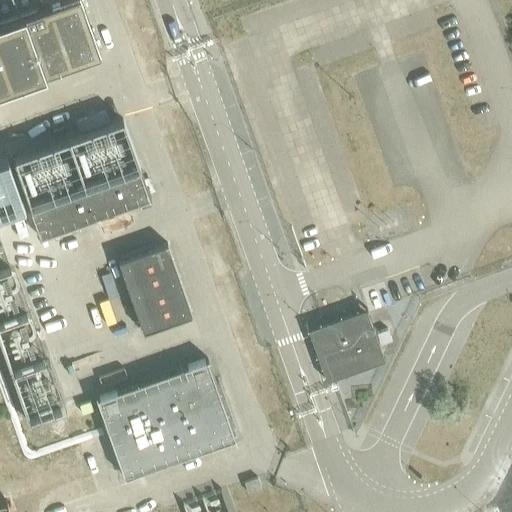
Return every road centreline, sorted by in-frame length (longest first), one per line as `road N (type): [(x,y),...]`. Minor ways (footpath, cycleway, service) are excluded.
road 1 (unclassified): [(366,511),(356,501),(456,303),(511,280)]
road 2 (unclassified): [(511,412),(477,479),(416,511)]
